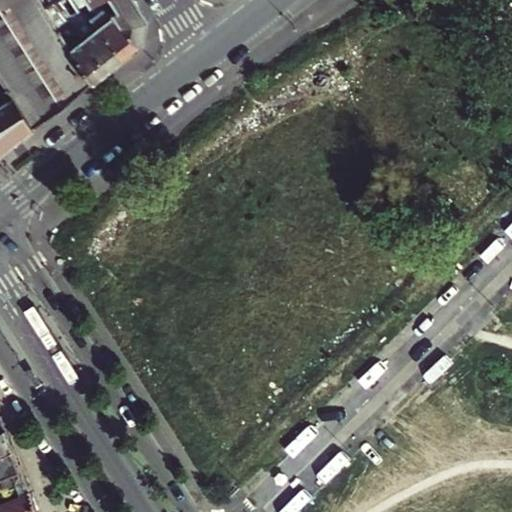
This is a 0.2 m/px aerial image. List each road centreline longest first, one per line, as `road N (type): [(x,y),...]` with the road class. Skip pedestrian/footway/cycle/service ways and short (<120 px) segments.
road 1 (unclassified): [(511,250),(246,511)]
road 2 (tertiary): [(190,511),(1,216)]
road 3 (tertiary): [(1,216),(203,56)]
road 4 (tertiary): [(0,350),(102,511)]
